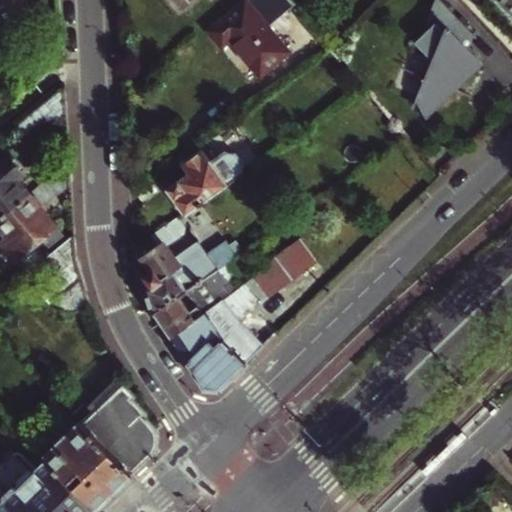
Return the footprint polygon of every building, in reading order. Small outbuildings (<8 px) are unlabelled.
[(294,5),(290,0),(252,0),(250,3),(247,0),(245,0),(208,32),(223,48),(231,41),(262,76),(289,53),(267,28),(294,5)] [(422,81),(414,99),(434,107),(448,93),(451,88),(454,89),(471,73),(469,70),(479,60),(471,51),(469,53),(459,42),(470,31),(440,0),(436,0),(434,2),(426,23),(429,27),(414,41),(432,59),(427,71),(423,70),(419,80),(422,81)] [(511,0),(496,0),(504,7),(507,4),(511,8),(511,0)] [(66,85),(17,125),(24,132),(41,118),(67,116),(66,85)] [(185,214),(244,172),(244,165),(237,155),(226,151),(210,162),(202,151),(184,164),(186,167),(182,170),(186,176),(167,189),(185,214)] [(0,219),(31,194),(18,177),(22,174),(22,168),(13,157),(7,158),(0,163),(0,219)] [(31,194),(0,219),(0,221),(11,235),(5,240),(32,272),(37,268),(50,256),(39,243),(45,237),(51,244),(62,235),(62,232),(43,208),(72,184),(70,162),(31,194)] [(228,242),(209,255),(212,259),(198,270),(185,252),(175,258),(167,247),(183,237),(184,228),(178,219),(152,238),(157,246),(145,255),(144,261),(152,272),(146,276),(151,284),(146,287),(154,312),(231,258),(236,254),(228,242)] [(37,268),(48,283),(77,259),(75,236),(50,256),(37,268)] [(226,297),(224,298),(239,319),(318,263),(301,239),(264,265),(266,267),(230,293),(226,297)] [(206,312),(224,298),(226,297),(230,293),(225,286),(242,274),(231,258),(154,312),(171,338),(206,312)] [(48,283),(60,298),(83,279),(77,259),(48,283)] [(83,279),(60,298),(56,301),(67,314),(92,309),(83,279)] [(223,337),(206,312),(171,338),(206,388),(221,389),(266,345),(255,333),(247,341),(234,327),(223,337)] [(74,411),(81,419),(132,473),(159,448),(160,437),(157,428),(145,414),(147,411),(134,398),(137,395),(118,376),(98,395),(94,391),(74,411)] [(45,453),(49,457),(97,508),(132,473),(81,419),(45,453)] [(0,510),(1,511),(91,511),(92,511),(97,508),(49,457),(38,467),(23,451),(16,452),(0,467),(0,510)]
